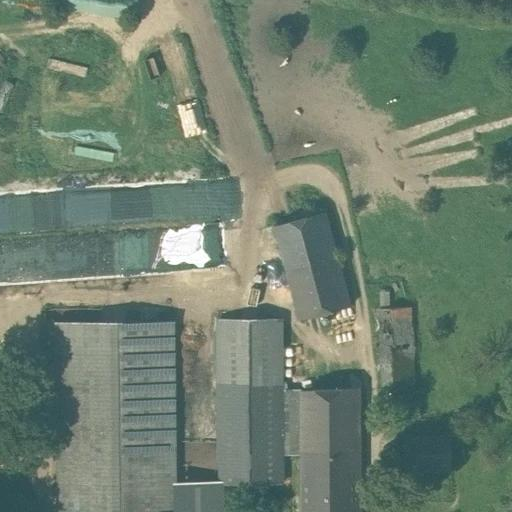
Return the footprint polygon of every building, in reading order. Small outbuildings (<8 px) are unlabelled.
[(168,77),(178,132),(201,128),(191,73),(168,77)] [(42,237),(210,225),(207,177),(0,191),(0,289),(46,287),(42,237)] [(325,212),(274,226),(299,320),(350,306),(325,212)] [(410,307),(380,308),(381,322),(411,321),(410,307)] [(282,391),(281,320),(217,321),(218,482),(282,482),(282,454),(302,453),(301,390),(282,391)] [(411,321),(381,322),(383,374),(413,372),(411,321)] [(171,511),(169,322),(56,323),(58,511),(171,511)] [(413,372),(383,374),(383,388),(414,387),(413,372)] [(359,388),(301,390),(302,453),(360,452),(359,388)] [(451,470),(451,437),(403,438),(403,470),(451,470)] [(302,453),(301,458),(302,458),(301,482),(302,482),(301,511),(360,511),(360,452),(302,453)]
